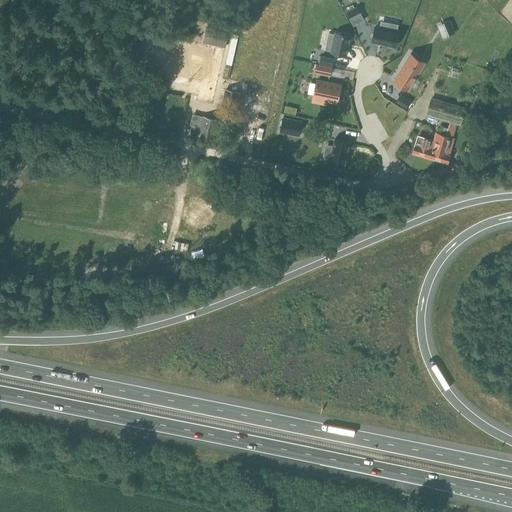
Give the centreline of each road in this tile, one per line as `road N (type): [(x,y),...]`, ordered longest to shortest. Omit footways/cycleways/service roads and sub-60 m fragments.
road 1 (motorway): [(511,196),(445,209),(142,330),(0,341)]
road 2 (motorway): [(511,470),(0,366)]
road 3 (motorway): [(0,393),(511,497)]
road 4 (motorway): [(511,441),(445,391),(419,325),(426,284),(446,251),(473,229),(511,217)]
road 5 (track): [(262,163),(0,108)]
road 6 (unclassified): [(511,160),(374,187),(262,163)]
